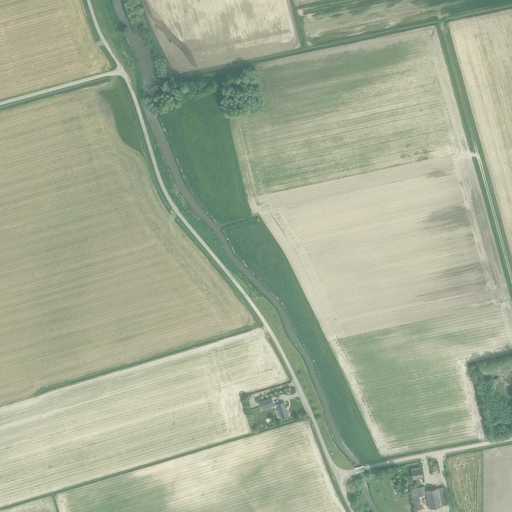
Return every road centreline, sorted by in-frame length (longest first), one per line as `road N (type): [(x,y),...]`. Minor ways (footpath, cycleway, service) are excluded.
road 1 (unclassified): [(337,477),(262,318),(166,195),(132,93),(88,0)]
road 2 (unclassified): [(337,477),(511,438)]
road 3 (track): [(121,70),(0,104)]
